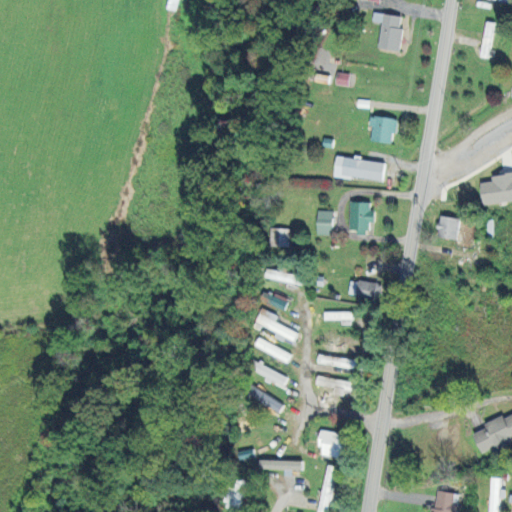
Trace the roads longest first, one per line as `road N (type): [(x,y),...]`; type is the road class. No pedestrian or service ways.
road 1 (residential): [(365,511),(450,0)]
road 2 (residential): [(305,305),(309,400),(381,419)]
